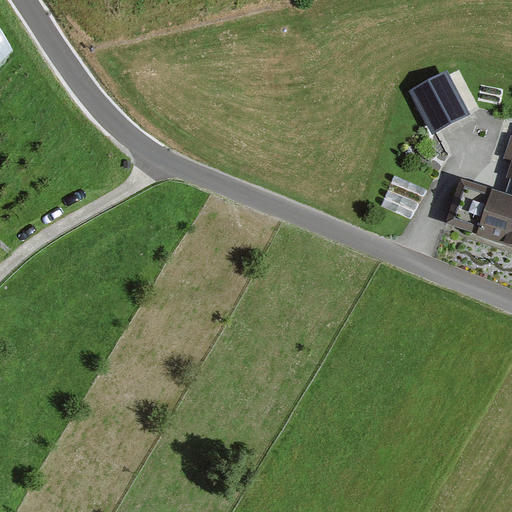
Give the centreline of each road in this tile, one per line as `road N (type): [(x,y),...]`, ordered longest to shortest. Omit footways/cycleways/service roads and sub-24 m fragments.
road 1 (residential): [(23,0),(101,114),(163,167),(511,301)]
road 2 (track): [(0,276),(40,242),(163,167)]
